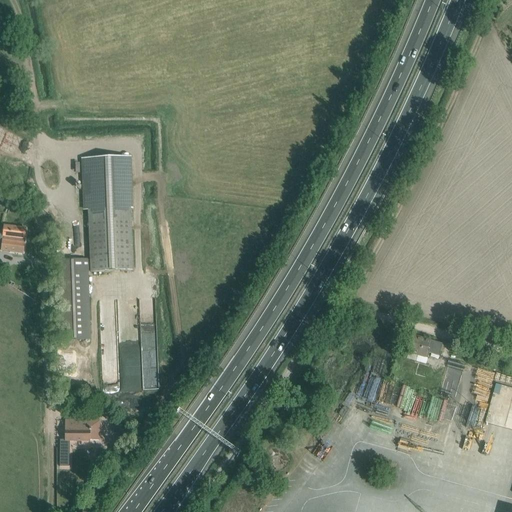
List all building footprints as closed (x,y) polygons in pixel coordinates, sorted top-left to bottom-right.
[(90,259),(91,272),(133,271),(131,208),(133,208),(131,157),(83,159),(85,210),(88,210),(90,259)] [(25,229),(4,226),(2,251),(23,253),(25,229)] [(91,272),(90,259),(57,261),(60,325),(57,325),(57,328),(60,328),(60,341),(90,340),(88,272),(91,272)] [(439,356),(442,344),(414,336),(407,359),(426,364),(429,353),(439,356)] [(66,421),(65,440),(99,440),(99,421),(66,421)] [(122,425),(115,431),(123,441),(130,435),(122,425)]
